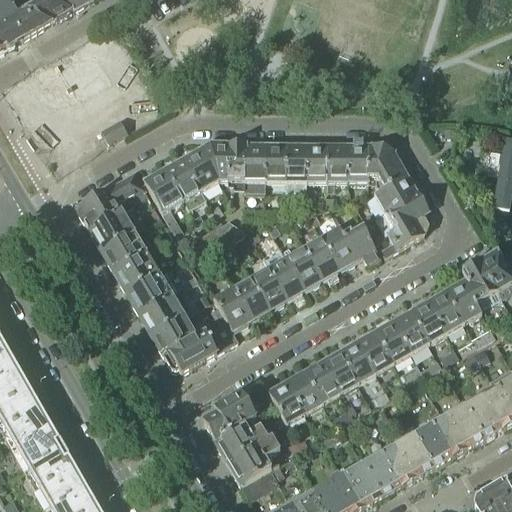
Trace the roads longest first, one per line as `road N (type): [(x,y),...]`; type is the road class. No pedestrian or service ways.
road 1 (residential): [(27,211),(194,124),(379,127),(412,143),(457,223),(450,248),(168,413),(151,415)]
road 2 (tertiary): [(0,264),(142,511)]
road 3 (tertiary): [(151,415),(27,211)]
road 4 (residential): [(0,77),(133,0)]
